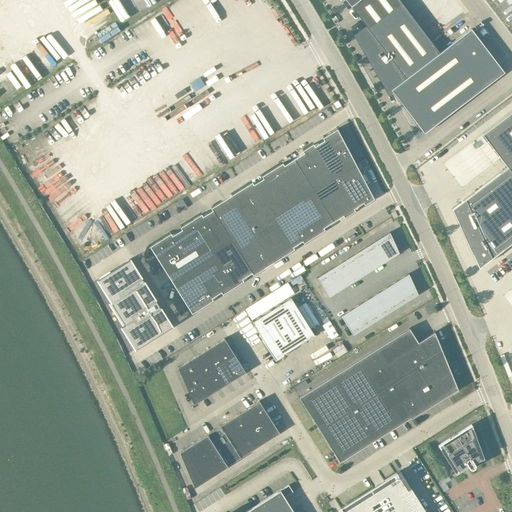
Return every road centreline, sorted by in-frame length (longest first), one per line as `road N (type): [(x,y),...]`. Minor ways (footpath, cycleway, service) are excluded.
road 1 (unclassified): [(492,389),(404,189),(300,0)]
road 2 (unclassified): [(492,389),(335,487),(269,380)]
road 3 (unclassified): [(269,380),(236,325),(168,367),(188,419)]
